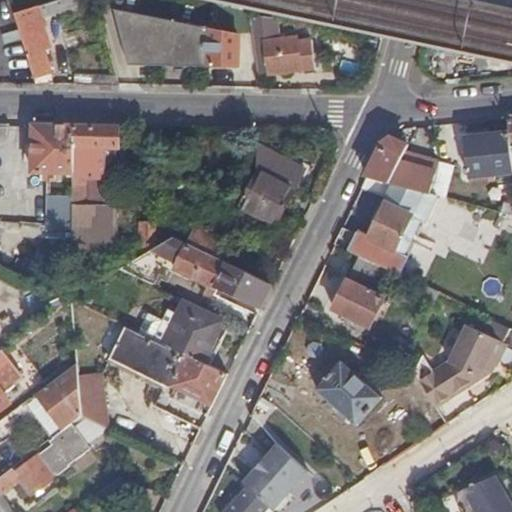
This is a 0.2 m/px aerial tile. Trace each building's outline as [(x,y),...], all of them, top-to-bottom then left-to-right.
[(8,0),(0,0),(0,5),(1,9),(11,6),(8,0)] [(82,0),(47,0),(36,3),(40,15),(83,2),(82,0)] [(18,22),(35,78),(54,72),(45,46),(50,44),(40,15),(36,3),(31,5),(14,10),(18,22)] [(4,13),(8,25),(18,22),(14,10),(4,13)] [(244,36),(116,11),(131,65),(242,69),(244,36)] [(253,14),(261,74),(278,72),(274,41),(270,17),(253,14)] [(320,35),(274,41),(278,72),(278,74),(324,69),(320,35)] [(76,70),(75,85),(120,87),(116,71),(76,70)] [(74,124),(34,123),(34,172),(46,173),(46,183),(58,183),(58,174),(73,174),(74,124)] [(74,124),(73,174),(71,248),(86,248),(117,249),(119,191),(107,191),(108,167),(120,167),(120,125),(74,124)] [(511,129),(464,136),(468,175),(489,172),(489,179),(498,178),(497,172),(511,169),(511,129)] [(406,147),(386,138),(369,174),(423,190),(430,192),(440,160),(405,150),(406,147)] [(305,172),(259,148),(258,171),(244,203),(279,222),(305,172)] [(455,165),(440,160),(430,192),(435,194),(445,196),(455,165)] [(489,172),(468,175),(468,182),(489,179),(489,172)] [(423,190),(369,174),(363,188),(386,198),(368,234),(357,229),(355,232),(344,226),(336,242),(360,253),(396,270),(399,272),(408,253),(403,250),(417,217),(413,215),(423,190)] [(430,192),(423,190),(413,215),(417,217),(424,220),(435,194),(430,192)] [(276,227),(279,222),(244,203),(241,209),(276,227)] [(408,253),(424,220),(417,217),(403,250),(408,253)] [(138,218),(140,255),(156,245),(155,218),(138,218)] [(217,259),(226,241),(198,225),(188,245),(217,259)] [(217,289),(220,284),(228,265),(217,259),(188,245),(171,236),(156,245),(140,255),(120,267),(166,289),(176,269),(217,289)] [(228,265),(232,266),(240,249),(226,241),(217,259),(228,265)] [(86,279),(86,248),(71,248),(71,280),(86,279)] [(396,270),(360,253),(335,307),(371,325),(396,270)] [(262,305),(272,285),(232,266),(228,265),(220,284),(262,305)] [(71,280),(71,295),(89,284),(89,280),(86,279),(71,280)] [(441,292),(423,283),(417,294),(435,303),(441,292)] [(60,289),(48,295),(53,304),(64,298),(60,289)] [(186,354),(203,363),(225,318),(191,301),(184,298),(178,312),(168,307),(162,318),(153,337),(169,345),(180,352),(186,354)] [(148,311),(139,330),(153,337),(162,318),(148,311)] [(511,326),(500,321),(493,335),(504,341),(511,344),(511,326)] [(504,341),(493,335),(467,322),(449,360),(435,369),(452,394),(490,369),(504,341)] [(139,330),(126,324),(110,357),(164,384),(180,352),(169,345),(153,337),(139,330)] [(21,372),(2,347),(0,348),(0,409),(11,402),(4,392),(13,385),(10,381),(21,372)] [(170,387),(172,383),(186,354),(180,352),(164,384),(170,387)] [(212,404),(227,375),(203,363),(186,354),(172,383),(212,404)] [(342,361),(318,388),(358,422),(382,396),(342,361)] [(77,372),(76,363),(36,393),(58,419),(61,418),(67,425),(70,423),(80,415),(77,372)] [(80,415),(104,426),(101,371),(77,372),(80,415)] [(432,427),(446,418),(417,373),(403,382),(432,427)] [(36,393),(24,402),(52,437),(67,425),(61,418),(58,419),(36,393)] [(91,448),(114,430),(104,426),(80,415),(70,423),(91,448)] [(40,445),(61,472),(91,448),(70,423),(67,425),(52,437),(40,445)] [(265,456),(256,465),(243,480),(274,507),(282,507),(290,498),(290,490),(309,469),(278,442),(265,456)] [(0,475),(0,492),(1,493),(12,484),(22,496),(29,490),(32,494),(61,472),(40,445),(0,475)] [(252,461),(256,465),(265,456),(260,452),(252,461)] [(99,495),(112,507),(121,497),(140,505),(148,489),(136,485),(117,475),(105,489),(99,495)] [(511,511),(511,501),(496,475),(458,492),(457,501),(461,511),(462,511),(476,511),(478,511),(511,511)] [(270,511),(271,511),(248,490),(227,511),(270,511)]
